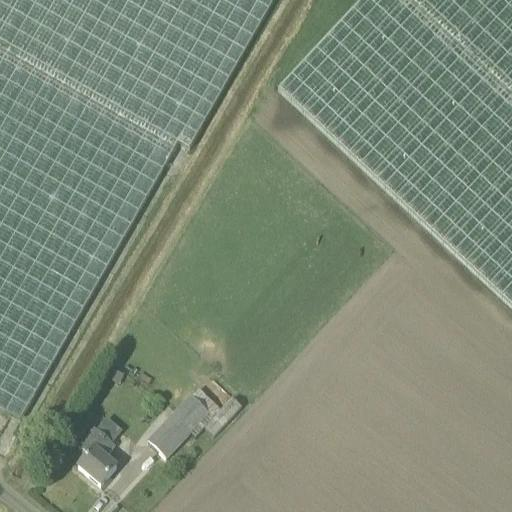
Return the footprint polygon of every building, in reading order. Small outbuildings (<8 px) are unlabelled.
[(0,0),(0,414),(20,426),(178,148),(189,154),(276,0),(0,0)] [(511,0),(365,0),(278,93),(511,311),(511,0)] [(118,388),(122,378),(108,372),(104,382),(118,388)] [(191,402),(147,444),(167,463),(191,438),(195,441),(207,430),(215,438),(241,410),(232,402),(221,414),(199,393),(191,402)] [(78,472),(100,491),(116,472),(104,461),(114,450),(104,442),(105,441),(94,432),(78,450),(89,459),(78,472)]
